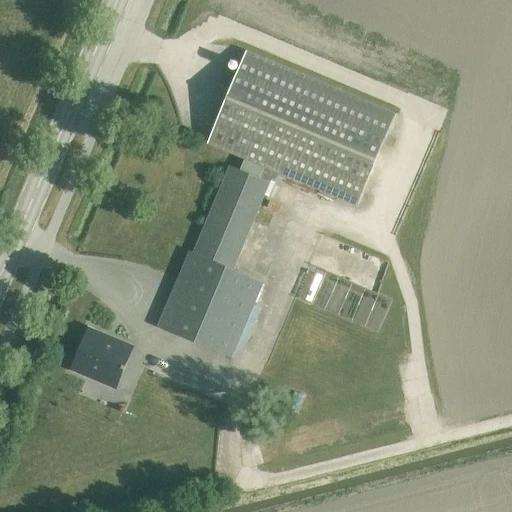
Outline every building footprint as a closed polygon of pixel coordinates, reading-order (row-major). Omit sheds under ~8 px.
[(240,170),(229,165),(159,326),(231,356),(261,284),(229,271),(266,181),(260,178),(264,167),(357,206),(396,114),(247,51),(208,144),(245,159),(240,170)] [(152,265),(170,223),(143,212),(125,254),(152,265)] [(174,271),(184,251),(164,242),(155,263),(174,271)] [(134,347),(89,328),(72,370),(88,376),(92,367),(121,379),(128,362),(134,347)] [(279,457),(278,435),(245,436),(245,458),(279,457)]
